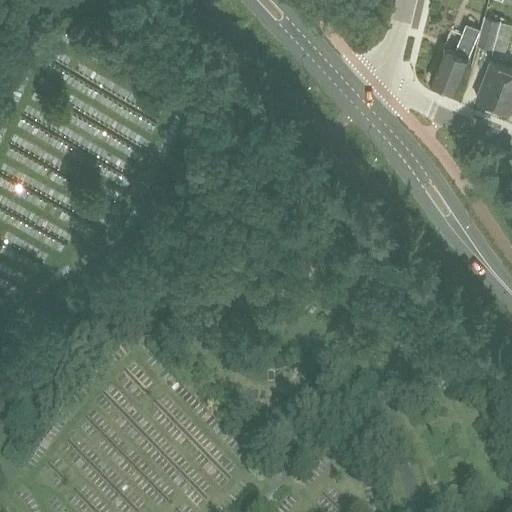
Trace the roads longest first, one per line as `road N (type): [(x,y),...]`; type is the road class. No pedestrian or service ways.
road 1 (secondary): [(511,283),(363,105)]
road 2 (secondary): [(262,0),(363,105)]
road 3 (residential): [(511,142),(383,90)]
